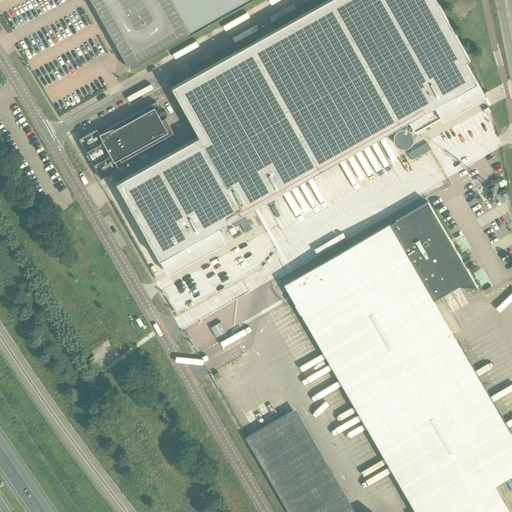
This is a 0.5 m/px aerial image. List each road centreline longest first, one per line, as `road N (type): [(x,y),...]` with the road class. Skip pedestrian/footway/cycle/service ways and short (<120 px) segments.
road 1 (unclassified): [(265,511),(51,142)]
road 2 (unclassified): [(51,142),(292,0)]
road 3 (secondary): [(131,511),(30,383)]
road 4 (secondary): [(30,383),(119,511)]
